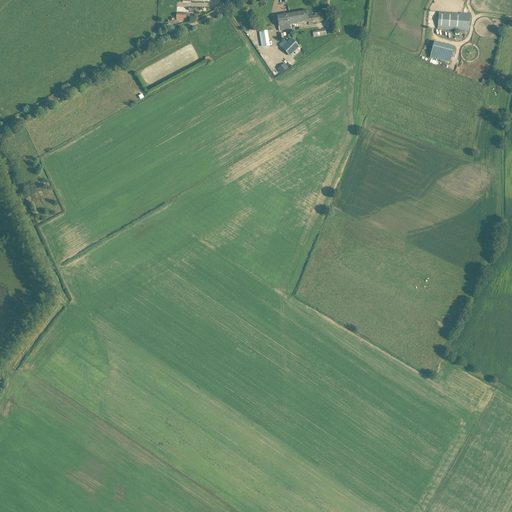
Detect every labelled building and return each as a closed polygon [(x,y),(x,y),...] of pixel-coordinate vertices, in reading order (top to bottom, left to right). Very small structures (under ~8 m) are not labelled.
[(315,13),(315,15),(308,17),(306,10),(289,13),(291,25),(308,22),(309,23),(324,21),(323,19),(322,14),(321,14),(321,12),(315,13)] [(177,21),(188,20),(188,12),(177,13),(177,21)] [(439,12),(438,29),(469,31),(470,14),(439,12)] [(291,26),(291,25),(289,13),(277,15),(279,27),(287,25),(287,27),(291,27),(291,26)] [(270,46),(267,31),(267,28),(263,28),(263,31),(259,32),(261,47),(264,47),(270,46)] [(293,58),(302,50),(292,38),(286,43),(283,40),(280,44),(293,58)] [(450,62),(452,55),(432,50),(430,58),(450,62)] [(510,86),(511,78),(498,75),(497,83),(510,86)]
